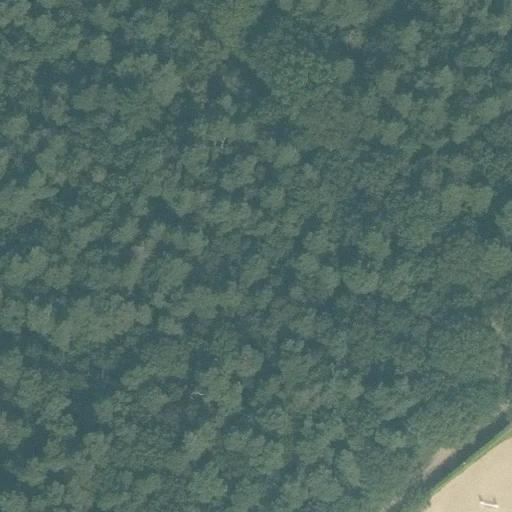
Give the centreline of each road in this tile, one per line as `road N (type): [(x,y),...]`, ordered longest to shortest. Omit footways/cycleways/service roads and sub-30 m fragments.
road 1 (residential): [(511,356),(176,0)]
road 2 (track): [(0,270),(237,64)]
road 3 (track): [(377,511),(511,399)]
